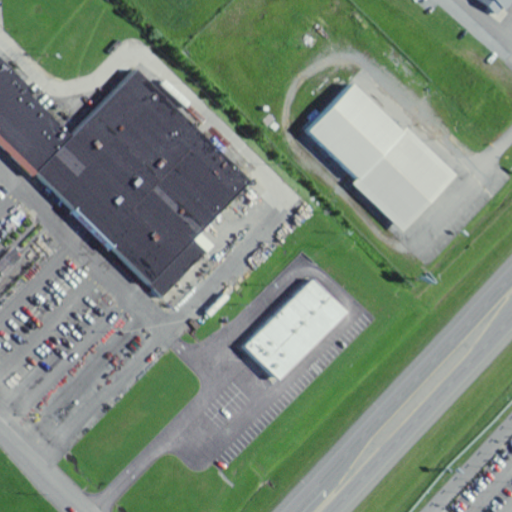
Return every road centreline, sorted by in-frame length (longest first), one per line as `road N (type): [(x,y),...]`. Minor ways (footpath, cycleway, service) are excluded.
road 1 (trunk): [(511,275),(291,511)]
road 2 (trunk): [(335,511),(511,323)]
